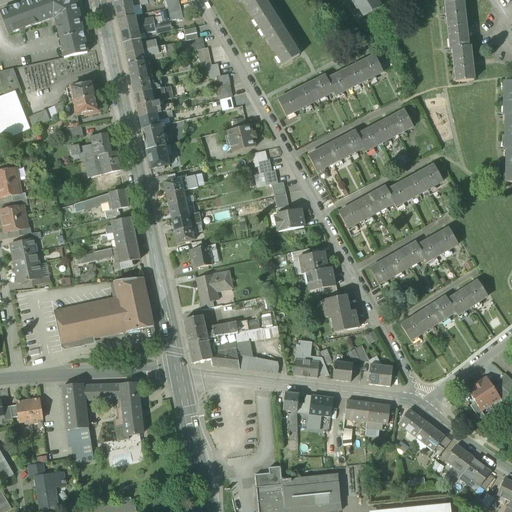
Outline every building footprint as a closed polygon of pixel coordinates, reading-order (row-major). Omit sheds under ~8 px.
[(61,48),(64,59),(87,54),(80,19),(76,4),(71,1),(69,4),(65,5),(60,3),(59,0),(33,0),(19,5),(13,7),(13,8),(0,12),(0,14),(8,35),(19,31),(18,29),(30,24),(31,27),(49,20),(49,19),(52,18),(57,20),(57,24),(56,24),(59,35),(61,34),(64,47),(61,48)] [(180,6),(178,0),(165,0),(168,9),(180,6)] [(240,0),(259,29),(276,19),(263,0),(240,0)] [(380,7),(375,0),(352,0),(364,18),(380,7)] [(409,0),(397,7),(403,18),(419,9),(413,0),(409,0)] [(452,50),(455,83),(474,81),(470,47),(468,47),(462,0),(444,0),(450,50),(452,50)] [(114,4),(117,21),(135,17),(133,7),(132,6),(131,1),(118,4),(114,4)] [(143,16),(141,6),(140,5),(133,7),(135,17),(143,16)] [(181,12),(180,6),(168,9),(169,15),(181,12)] [(183,19),(181,12),(169,15),(171,22),(183,19)] [(153,18),(153,19),(154,22),(154,25),(158,24),(163,23),(161,16),(153,18)] [(117,21),(120,33),(138,29),(136,24),(135,17),(117,21)] [(154,25),(154,22),(153,19),(142,22),(142,23),(136,24),(138,29),(154,25)] [(299,56),(276,19),(259,29),(283,66),(299,56)] [(156,32),(157,37),(173,34),(170,22),(163,23),(158,24),(154,25),(156,32)] [(154,25),(138,29),(139,35),(143,34),(143,35),(156,32),(154,25)] [(120,33),(123,44),(140,41),(139,35),(138,29),(120,33)] [(192,41),(198,40),(195,29),(184,31),(186,42),(192,41)] [(194,52),(198,51),(205,50),(202,39),(198,40),(192,41),(194,52)] [(123,44),(125,55),(143,52),(141,45),(140,41),(123,44)] [(141,45),(143,52),(157,48),(156,42),(141,45)] [(161,54),(162,59),(173,57),(172,51),(175,51),(174,45),(165,47),(167,53),(161,54)] [(157,48),(143,52),(144,58),(147,57),(161,54),(167,53),(165,47),(157,48)] [(207,49),(205,50),(198,51),(201,69),(206,67),(211,66),(207,49)] [(125,55),(127,67),(145,63),(144,59),(144,58),(143,52),(125,55)] [(145,63),(162,59),(161,54),(147,57),(147,59),(144,59),(145,63)] [(384,54),(376,57),(379,63),(387,60),(384,54)] [(278,101),(286,117),(333,93),(335,97),(383,73),(374,57),(327,80),(325,77),(278,101)] [(127,67),(131,84),(149,80),(152,80),(150,74),(148,75),(145,63),(127,67)] [(178,67),(179,74),(191,71),(189,64),(178,67)] [(217,65),(211,66),(206,67),(208,74),(210,73),(212,79),(216,78),(220,77),(217,65)] [(13,70),(0,73),(0,81),(1,85),(4,97),(15,92),(16,96),(22,94),(13,70)] [(228,76),(220,77),(216,78),(218,89),(230,86),(228,76)] [(131,84),(134,96),(154,91),(153,86),(150,87),(149,80),(131,84)] [(71,88),(72,94),(74,102),(95,98),(93,91),(95,91),(93,81),(78,84),(78,86),(70,88),(71,88)] [(503,116),(505,116),(511,116),(511,83),(504,83),(503,116)] [(217,90),(220,101),(231,98),(232,98),(230,87),(217,90)] [(169,88),(154,91),(155,96),(153,97),(154,103),(157,103),(172,100),(169,88)] [(137,108),(154,103),(153,97),(155,96),(154,91),(134,96),(137,108)] [(25,119),(16,96),(15,92),(4,97),(0,98),(0,97),(0,137),(2,142),(30,130),(25,119)] [(95,98),(74,102),(75,111),(77,116),(85,115),(85,117),(100,114),(98,104),(96,105),(95,98)] [(231,98),(220,101),(222,111),(233,108),(231,98)] [(137,108),(139,120),(159,115),(158,110),(156,110),(154,103),(137,108)] [(63,104),(55,107),(58,117),(65,115),(62,106),(63,106),(63,104)] [(161,109),(158,110),(159,115),(164,114),(163,108),(170,107),(171,112),(174,111),(173,104),(160,107),(161,109)] [(55,107),(45,111),(50,121),(58,117),(55,107)] [(414,107),(408,110),(411,116),(418,113),(414,107)] [(45,111),(25,119),(30,130),(50,121),(45,111)] [(172,118),(171,112),(164,114),(159,115),(160,120),(172,118)] [(308,157),(317,173),(363,149),(365,152),(413,128),(404,112),(357,136),(355,132),(308,157)] [(139,120),(142,132),(160,127),(158,121),(160,120),(159,115),(139,120)] [(232,121),(234,130),(247,127),(244,118),(232,121)] [(65,130),(68,139),(83,136),(81,127),(65,130)] [(142,132),(146,151),(165,147),(163,140),(165,140),(164,137),(166,136),(165,132),(163,132),(162,127),(160,127),(142,132)] [(227,132),(232,153),(255,148),(254,140),(256,139),(255,133),(252,134),(250,127),(247,127),(234,130),(227,132)] [(91,138),(93,146),(95,157),(99,156),(110,154),(106,134),(91,138)] [(70,157),(78,155),(77,146),(68,148),(70,157)] [(83,161),(95,157),(93,146),(79,149),(78,146),(77,146),(78,155),(79,155),(80,162),(83,161)] [(167,157),(165,147),(146,151),(150,170),(169,166),(167,157)] [(110,154),(99,156),(103,175),(121,171),(116,152),(110,154)] [(255,169),(259,168),(258,163),(267,161),(265,152),(252,155),(255,169)] [(87,179),(103,175),(99,156),(95,157),(83,161),(87,179)] [(264,174),(272,172),(269,161),(267,161),(258,163),(259,168),(261,175),(264,174)] [(5,165),(6,171),(16,169),(16,170),(20,169),(19,162),(5,165)] [(339,214),(347,230),(394,204),(395,208),(442,182),(434,166),(387,191),(385,188),(339,214)] [(0,172),(0,185),(18,182),(16,170),(16,169),(6,171),(0,172)] [(270,185),(278,184),(275,172),(272,172),(264,174),(267,186),(270,185)] [(256,188),(267,186),(264,174),(261,175),(254,176),(256,188)] [(202,175),(195,176),(198,188),(204,186),(202,175)] [(180,179),(183,192),(198,189),(198,188),(195,176),(180,179)] [(163,183),(166,196),(183,192),(180,179),(176,180),(168,182),(163,183)] [(21,195),(18,182),(0,185),(0,198),(11,197),(21,195)] [(286,195),(283,183),(271,185),(274,197),(275,197),(286,195)] [(111,202),(106,205),(101,206),(103,213),(104,213),(105,213),(113,211),(119,210),(128,208),(129,208),(125,191),(109,195),(111,202)] [(185,198),(183,192),(166,196),(169,208),(186,204),(185,198)] [(11,197),(13,203),(26,200),(25,194),(21,195),(11,197)] [(111,202),(109,195),(82,203),(85,211),(101,206),(106,205),(111,202)] [(275,197),(277,209),(289,207),(286,195),(275,197)] [(13,203),(14,209),(23,207),(28,206),(26,200),(13,203)] [(85,211),(82,203),(74,205),(77,214),(85,211)] [(193,203),(186,204),(189,216),(195,215),(193,203)] [(189,216),(186,204),(169,208),(172,220),(189,216)] [(0,211),(0,213),(2,223),(25,218),(23,207),(14,209),(0,211)] [(290,213),(289,207),(277,209),(276,210),(277,216),(290,213)] [(105,213),(106,220),(120,217),(119,210),(113,211),(105,213)] [(275,218),(278,233),(304,228),(300,211),(292,212),(292,213),(290,213),(277,216),(275,218)] [(195,215),(189,216),(172,220),(174,232),(191,229),(198,227),(197,223),(201,222),(199,214),(195,215)] [(27,229),(25,218),(2,223),(4,234),(18,231),(28,229),(27,229)] [(105,229),(106,235),(133,230),(131,219),(111,223),(112,228),(105,229)] [(198,227),(191,229),(193,235),(203,233),(202,226),(198,227)] [(19,237),(23,236),(31,235),(30,229),(27,229),(28,229),(18,231),(19,237)] [(89,232),(90,239),(101,237),(106,235),(105,229),(89,232)] [(193,235),(191,229),(174,232),(177,245),(194,241),(193,235)] [(369,270),(379,286),(424,260),(426,263),(458,245),(448,229),(418,247),(416,243),(369,270)] [(136,245),(133,230),(106,235),(101,237),(102,243),(115,241),(116,249),(136,245)] [(37,234),(31,235),(23,236),(24,242),(34,240),(34,241),(38,240),(38,237),(37,234)] [(10,245),(13,258),(36,253),(34,241),(34,240),(24,242),(10,245)] [(139,261),(136,245),(116,249),(117,252),(119,263),(120,265),(131,262),(139,261)] [(193,257),(196,269),(212,266),(212,264),(209,252),(216,251),(215,246),(189,251),(191,258),(193,257)] [(79,257),(80,264),(95,261),(113,257),(112,253),(117,252),(116,249),(94,254),(79,257)] [(291,254),(293,263),(298,262),(300,262),(299,258),(310,256),(309,250),(291,254)] [(216,251),(209,252),(212,264),(219,262),(216,251)] [(39,265),(36,253),(13,258),(15,270),(39,265)] [(303,275),(307,274),(330,269),(329,265),(325,266),(323,253),(310,256),(299,258),(300,262),(303,275)] [(463,265),(467,272),(473,268),(469,261),(463,265)] [(120,265),(121,271),(133,268),(131,262),(120,265)] [(119,263),(114,264),(113,265),(114,272),(121,271),(120,265),(119,263)] [(41,279),(49,277),(47,264),(39,265),(41,279)] [(41,279),(39,265),(15,270),(18,284),(32,281),(41,279)] [(334,286),(330,269),(307,274),(310,292),(322,289),(334,287),(334,286)] [(81,277),(85,284),(96,277),(91,270),(81,277)] [(201,304),(212,302),(214,302),(213,293),(232,289),(228,273),(196,280),(201,304)] [(32,281),(33,287),(50,283),(49,277),(41,279),(32,281)] [(61,279),(62,287),(71,286),(70,278),(61,279)] [(113,283),(116,299),(126,333),(145,329),(154,328),(145,288),(139,284),(138,280),(113,282),(113,283)] [(401,326),(411,342),(455,313),(457,316),(487,297),(477,282),(448,301),(445,297),(401,326)] [(327,294),(328,294),(337,292),(336,286),(334,286),(334,287),(322,289),(323,295),(327,294)] [(340,292),(337,292),(328,294),(329,300),(341,298),(340,292)] [(331,318),(334,334),(346,332),(346,329),(357,327),(354,312),(349,313),(346,297),(341,298),(329,300),(322,302),(326,319),(331,318)] [(94,339),(126,333),(116,299),(113,299),(53,312),(61,347),(88,341),(94,339)] [(199,304),(200,311),(214,308),(212,302),(201,304),(199,304)] [(262,317),(262,326),(272,325),(271,316),(262,317)] [(188,344),(207,340),(206,335),(202,318),(184,322),(188,344)] [(248,323),(249,332),(251,332),(258,330),(260,330),(259,320),(247,321),(248,323)] [(237,325),(238,334),(249,332),(248,323),(237,325)] [(211,334),(206,335),(207,340),(214,338),(216,337),(234,334),(238,334),(237,325),(212,329),(213,331),(210,332),(211,334)] [(260,330),(258,330),(251,332),(249,332),(238,334),(234,334),(236,345),(250,343),(253,342),(259,341),(279,338),(277,327),(260,330)] [(147,341),(154,340),(155,333),(154,328),(145,329),(147,341)] [(373,332),(365,337),(370,345),(378,340),(373,332)] [(207,340),(210,355),(236,351),(235,346),(218,349),(216,337),(214,338),(207,340)] [(94,339),(61,347),(61,349),(65,351),(95,345),(94,339)] [(193,365),(211,361),(212,361),(210,355),(207,340),(188,344),(193,365)] [(299,342),(298,345),(309,346),(307,362),(318,363),(319,358),(309,357),(311,343),(299,342)] [(235,345),(235,346),(236,351),(237,356),(253,358),(250,343),(236,345),(235,345)] [(295,362),(296,361),(307,362),(309,346),(298,345),(297,345),(295,362)] [(361,347),(355,350),(360,362),(369,363),(368,361),(361,347)] [(353,365),(360,362),(355,350),(347,354),(353,365)] [(237,356),(236,351),(210,355),(212,361),(211,361),(212,367),(239,370),(237,356)] [(322,359),(324,366),(331,363),(327,351),(320,354),(322,359)] [(253,358),(237,356),(239,370),(278,375),(278,368),(278,363),(253,358)] [(369,363),(370,365),(382,367),(376,357),(368,361),(369,363)] [(318,375),(328,376),(324,366),(322,359),(319,358),(318,363),(319,363),(318,375)] [(318,363),(307,362),(296,361),(295,362),(294,376),(317,379),(318,375),(319,363),(318,363)] [(353,365),(342,364),(335,363),(333,381),(351,383),(353,365)] [(368,385),(390,388),(392,368),(382,367),(370,365),(368,385)] [(497,383),(499,385),(494,390),(500,399),(500,400),(501,402),(506,399),(508,402),(511,397),(511,381),(505,374),(497,383)] [(482,380),(476,383),(490,406),(500,400),(500,399),(494,390),(486,378),(482,380)] [(481,412),(490,406),(476,383),(470,387),(471,388),(467,390),(475,403),(481,412)] [(123,419),(124,425),(116,427),(118,442),(129,440),(128,437),(143,434),(137,385),(120,386),(122,400),(121,400),(122,408),(123,419)] [(83,387),(85,402),(121,400),(122,400),(120,386),(83,387)] [(67,431),(88,429),(85,402),(83,387),(62,387),(67,431)] [(239,390),(216,396),(225,434),(248,428),(239,390)] [(291,412),(297,413),(298,404),(299,395),(296,395),(285,394),(283,411),(291,412)] [(297,413),(297,414),(309,415),(311,397),(305,396),(304,405),(298,404),(297,413)] [(321,417),(330,418),(333,399),(311,397),(309,415),(309,416),(310,416),(321,417)] [(503,405),(501,402),(500,400),(490,406),(494,411),(503,405)] [(40,401),(28,402),(31,424),(38,423),(37,421),(43,420),(40,401)] [(345,420),(367,422),(369,404),(347,401),(345,420)] [(25,425),(31,424),(28,402),(16,404),(16,406),(18,418),(19,423),(25,423),(25,425)] [(470,406),(479,420),(484,417),(481,412),(475,403),(470,406)] [(390,407),(369,404),(367,422),(383,424),(388,425),(390,407)] [(13,421),(12,419),(10,407),(2,408),(4,416),(3,416),(5,422),(13,421)] [(115,420),(116,427),(124,425),(123,419),(122,408),(116,409),(117,420),(115,420)] [(407,432),(416,439),(427,424),(409,410),(398,425),(407,432)] [(309,421),(308,429),(320,430),(320,423),(321,417),(310,416),(310,422),(309,421)] [(383,424),(367,422),(366,430),(379,431),(382,431),(383,424)] [(427,424),(416,439),(427,447),(433,452),(438,446),(444,438),(445,437),(427,424)] [(93,456),(88,429),(67,431),(69,447),(72,447),(74,459),(93,456)] [(365,437),(378,439),(379,431),(366,430),(365,437)] [(416,439),(407,432),(405,438),(412,444),(416,439)] [(438,446),(439,447),(444,450),(450,442),(444,438),(438,446)] [(427,447),(416,439),(412,444),(423,452),(427,447)] [(409,448),(401,442),(397,446),(405,452),(409,448)] [(456,470),(462,475),(474,460),(456,446),(445,461),(453,467),(456,470)] [(444,450),(439,447),(434,453),(430,458),(435,462),(444,450)] [(0,480),(1,483),(14,476),(1,455),(0,456),(0,455),(0,480)] [(93,456),(74,459),(75,466),(94,462),(93,456)] [(36,458),(37,465),(47,463),(46,457),(36,458)] [(491,473),(474,460),(462,475),(474,483),(477,486),(479,487),(489,475),(491,473)] [(428,471),(433,475),(440,466),(435,462),(428,471)] [(29,467),(31,478),(39,477),(45,476),(43,464),(29,467)] [(254,476),(256,489),(282,486),(281,481),(280,468),(268,469),(269,474),(254,476)] [(458,480),(462,475),(456,470),(452,475),(458,480)] [(38,490),(42,511),(58,509),(55,489),(65,487),(63,473),(45,476),(39,477),(41,490),(38,490)] [(462,475),(458,480),(470,489),(474,483),(462,475)] [(493,478),(489,475),(479,487),(484,491),(493,478)] [(338,476),(281,481),(282,486),(256,489),(257,511),(334,511),(341,511),(338,476)] [(413,481),(414,487),(425,485),(424,478),(413,480),(413,481)] [(510,502),(511,502),(511,482),(505,479),(497,495),(510,502)] [(452,480),(447,486),(451,489),(456,483),(452,480)] [(480,496),(484,491),(479,487),(475,493),(480,496)] [(0,490),(0,511),(7,511),(11,510),(0,490)] [(483,506),(486,508),(492,497),(487,494),(482,501),(482,502),(483,506)] [(479,510),(483,506),(482,502),(482,501),(478,498),(476,500),(475,499),(471,504),(479,510)] [(135,511),(134,501),(113,505),(82,511),(81,511),(78,511),(135,511)]
